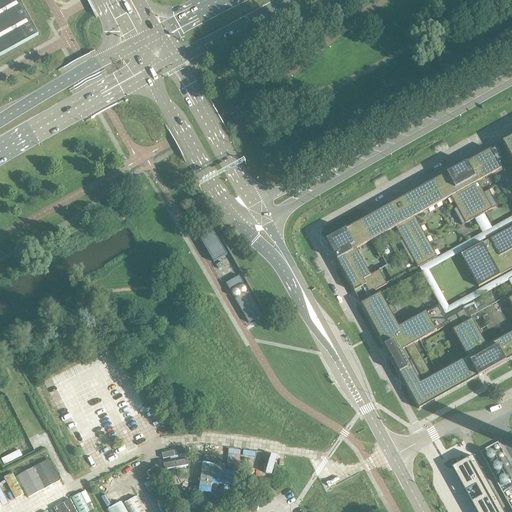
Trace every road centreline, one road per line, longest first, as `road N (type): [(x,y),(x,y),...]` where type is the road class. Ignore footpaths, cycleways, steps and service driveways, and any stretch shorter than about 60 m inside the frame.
road 1 (unclassified): [(511,118),(311,232),(422,439)]
road 2 (unclassified): [(498,79),(318,178)]
road 3 (tertiary): [(144,69),(237,221)]
road 4 (tertiary): [(237,221),(283,269),(312,328),(338,357)]
road 5 (tertiary): [(253,205),(169,56)]
road 6 (secondary): [(0,151),(144,69)]
road 7 (tertiary): [(338,357),(264,219)]
road 8 (secondary): [(131,44),(0,120)]
road 9 (secondary): [(169,56),(286,0)]
